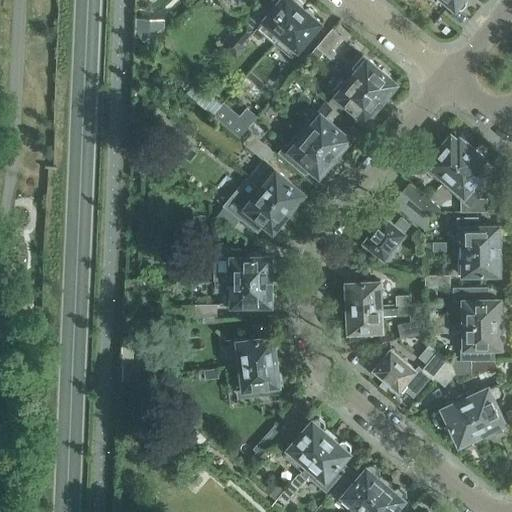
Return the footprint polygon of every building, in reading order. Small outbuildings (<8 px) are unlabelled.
[(224,0),(229,7),(233,9),(237,10),(242,9),(245,6),(243,3),(246,0),(224,0)] [(281,35),(304,7),(303,5),(303,2),(300,0),(280,0),(253,33),(259,38),(262,35),(263,36),(271,27),(281,35)] [(448,0),(459,8),(463,8),(467,3),(467,0),(448,0)] [(304,7),(281,35),(276,41),(293,56),(322,22),(314,15),(314,11),(309,7),(305,8),(304,7)] [(135,34),(149,36),(162,26),(163,17),(138,14),(135,34)] [(246,22),(226,46),(237,56),(245,47),(241,44),(254,29),(246,22)] [(317,46),(332,58),(337,52),(331,48),(342,35),(332,27),(317,46)] [(352,76),(381,100),(388,92),(392,91),(397,86),(396,83),(397,81),(364,54),(354,66),(358,69),(352,76)] [(375,107),(376,106),(381,100),(352,76),(347,81),(343,78),(333,90),(366,118),(368,116),(372,116),(376,111),(375,107)] [(306,130),(336,155),(342,147),(346,147),(350,142),(350,138),(351,137),(331,120),(338,111),(325,100),(307,121),(311,124),(306,130)] [(239,138),(258,116),(247,106),(239,114),(224,101),(212,114),(239,138)] [(329,163),(330,161),(336,155),(306,130),(301,136),(298,133),(288,144),(285,141),(277,150),(305,173),(311,166),(320,173),(321,172),(325,172),(329,166),(329,163)] [(273,150),(252,133),(245,142),(266,159),(273,150)] [(452,133),(424,166),(432,173),(436,169),(447,178),(473,146),(460,135),(458,138),(452,133)] [(488,198),(477,198),(491,181),(483,173),(490,165),(483,159),(485,157),(473,146),(447,178),(465,194),(461,200),(461,210),(488,210),(488,198)] [(248,176),(289,210),(297,202),(300,202),(304,197),(304,193),(304,192),(264,158),(248,176)] [(280,227),(283,222),(283,218),(289,210),(248,176),(234,194),(230,191),(227,195),(224,193),(219,200),(221,202),(222,201),(242,217),(249,208),(274,229),(276,226),(280,227)] [(422,207),(430,198),(411,181),(403,191),(422,207)] [(422,207),(403,191),(394,201),(418,221),(427,211),(422,207)] [(422,207),(427,211),(440,206),(430,198),(422,207)] [(232,228),(240,218),(225,206),(217,215),(232,228)] [(385,256),(405,232),(385,215),(384,216),(383,215),(376,224),(377,225),(365,239),(385,256)] [(459,226),(463,226),(463,238),(458,238),(458,249),(500,248),(500,238),(502,236),(502,228),(499,227),(499,224),(479,225),(479,216),(459,216),(459,226)] [(433,250),(446,250),(446,240),(433,240),(433,250)] [(214,280),(271,279),(271,269),(273,266),(273,259),(271,257),(271,255),(245,256),(245,249),(227,249),(227,247),(221,247),(219,248),(218,248),(217,249),(216,250),(215,251),(214,253),(214,254),(214,256),(214,280)] [(500,248),(458,249),(458,258),(463,258),(463,272),(500,271),(500,269),(502,267),(502,260),(500,259),(500,248)] [(426,286),(444,286),(450,285),(450,274),(426,274),(426,286)] [(348,306),(382,304),(380,278),(347,280),(348,306)] [(220,303),(272,303),(272,302),(274,298),(274,292),(271,289),(271,279),(214,280),(214,292),(220,292),(220,303)] [(460,313),(460,322),(501,321),(501,311),(503,310),(503,302),(500,301),(500,298),(489,298),(489,285),(452,285),(453,299),(465,299),(465,313),(460,313)] [(397,303),(411,302),(411,293),(396,294),(397,303)] [(382,304),(348,306),(350,331),(351,338),(367,335),(366,330),(383,329),(382,314),(399,313),(399,311),(412,310),(411,302),(397,303),(382,304)] [(196,303),(196,315),(217,315),(217,303),(196,303)] [(440,323),(453,322),(452,314),(440,314),(440,323)] [(427,331),(423,317),(398,324),(401,338),(427,331)] [(501,332),(501,321),(460,322),(461,332),(465,332),(465,346),(501,345),(501,343),(503,341),(504,334),(501,332)] [(453,331),(453,322),(440,323),(441,331),(453,331)] [(231,340),(234,364),(260,361),(277,360),(275,348),(277,345),(276,339),(273,337),(273,335),(231,340)] [(416,367),(408,361),(391,347),(375,367),(377,368),(376,370),(384,377),(385,376),(399,387),(416,367)] [(438,350),(428,361),(422,368),(433,377),(434,375),(447,361),(449,359),(438,350)] [(111,381),(134,380),(159,376),(156,357),(132,360),(133,367),(111,368),(111,381)] [(447,361),(434,375),(445,384),(455,372),(450,361),(449,359),(447,361)] [(450,361),(455,372),(456,372),(472,372),(471,359),(449,359),(450,361)] [(278,369),(277,361),(277,360),(260,361),(234,364),(237,388),(262,385),(263,392),(280,390),(279,383),(279,380),(281,379),(280,371),(278,369)] [(218,376),(217,367),(205,368),(206,377),(218,376)] [(464,392),(483,432),(493,427),(493,429),(497,430),(503,428),(505,423),(504,422),(506,421),(496,400),(502,397),(504,391),(501,385),(497,384),(490,387),(489,385),(476,391),(474,388),(464,392)] [(483,432),(464,392),(455,396),(457,400),(443,406),(444,408),(437,411),(436,416),(438,423),(443,425),(450,421),(460,442),(462,441),(463,442),(467,443),(473,441),(474,437),(473,436),(483,432)] [(284,453),(302,468),(308,462),(331,435),(323,428),(325,426),(325,421),(320,417),(315,417),(284,453)] [(283,432),(282,431),(275,424),(254,449),(261,455),(273,442),(274,443),(283,432)] [(339,442),(331,435),(308,462),(326,478),(351,449),(351,444),(346,440),(341,440),(339,442)] [(166,465),(172,458),(177,452),(159,437),(148,449),(166,465)] [(351,511),(359,511),(386,482),(377,475),(379,473),(378,468),(374,464),(370,464),(344,494),(355,503),(349,510),(351,511)] [(299,472),(286,487),(279,496),(278,496),(286,503),(307,478),(299,472)] [(274,477),(267,486),(279,496),(286,487),(274,477)] [(386,482),(359,511),(391,511),(406,496),(405,491),(401,487),(396,487),(394,489),(386,482)]
